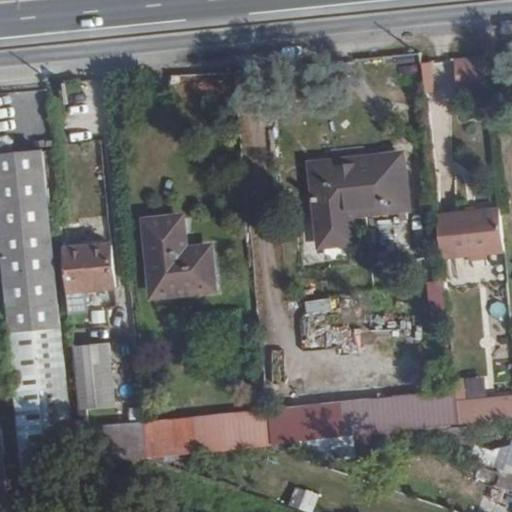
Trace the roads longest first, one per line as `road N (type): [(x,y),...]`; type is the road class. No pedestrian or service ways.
road 1 (residential): [(0,59),(511,8)]
road 2 (trunk): [(0,22),(231,0)]
